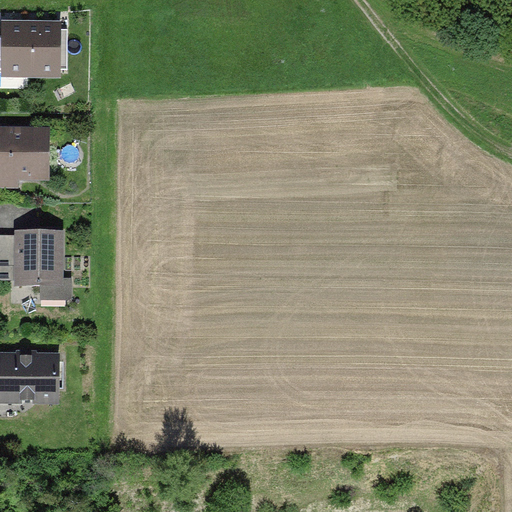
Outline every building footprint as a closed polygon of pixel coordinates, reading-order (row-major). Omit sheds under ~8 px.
[(61,22),(1,22),(1,79),(61,79),(61,22)] [(0,190),(20,190),(20,183),(51,183),(49,124),(0,125),(0,190)] [(66,232),(17,232),(15,239),(15,285),(66,286),(66,232)] [(15,239),(0,239),(0,285),(15,285),(15,239)] [(0,353),(0,403),(63,402),(62,351),(0,353)]
